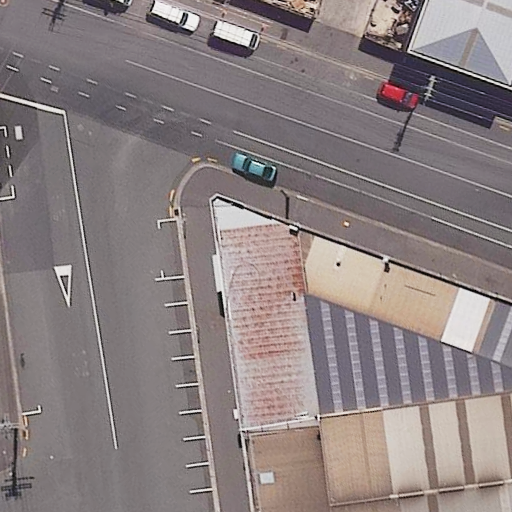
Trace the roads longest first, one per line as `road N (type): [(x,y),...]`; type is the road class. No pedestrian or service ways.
road 1 (unclassified): [(52,34),(511,197)]
road 2 (unclassified): [(125,511),(52,34)]
